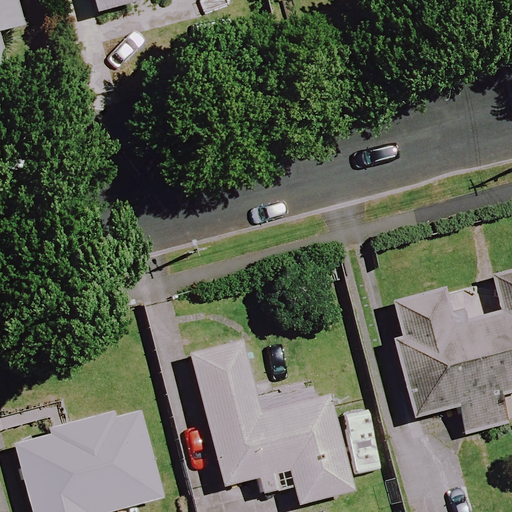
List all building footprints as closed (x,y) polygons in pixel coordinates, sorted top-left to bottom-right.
[(0,0),(0,38),(17,34),(7,0),(0,0)] [(84,0),(89,19),(136,8),(133,0),(84,0)] [(511,277),(387,306),(415,428),(452,420),(457,439),(511,425),(511,277)] [(187,360),(219,497),(237,493),(240,506),(288,494),(292,510),(351,496),(322,375),(252,392),(242,347),(187,360)] [(137,414),(10,446),(26,511),(125,511),(159,503),(137,414)]
